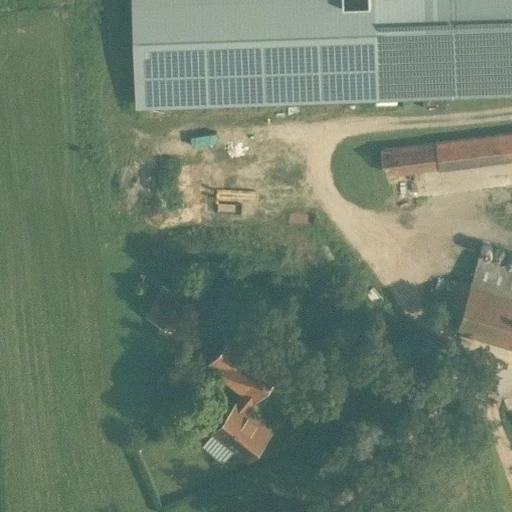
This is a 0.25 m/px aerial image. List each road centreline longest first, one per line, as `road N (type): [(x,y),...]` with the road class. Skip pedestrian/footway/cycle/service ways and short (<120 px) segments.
road 1 (track): [(322,511),(363,482),(450,377)]
road 2 (unknown): [(329,340),(450,377)]
